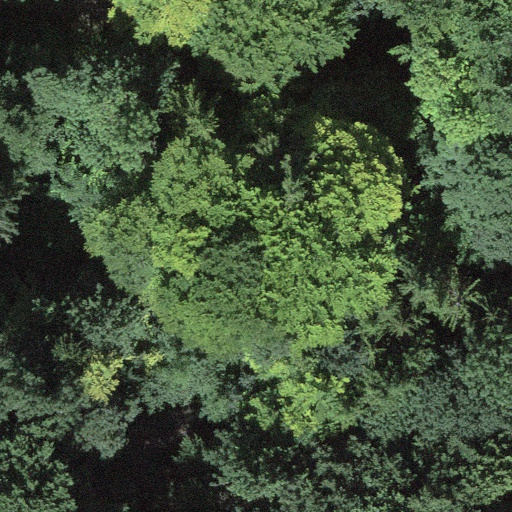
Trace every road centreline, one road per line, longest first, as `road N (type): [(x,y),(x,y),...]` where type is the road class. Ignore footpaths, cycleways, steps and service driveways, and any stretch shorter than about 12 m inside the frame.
road 1 (track): [(0,496),(172,422),(511,403)]
road 2 (track): [(511,166),(470,157),(422,122),(245,31),(184,8),(124,0)]
